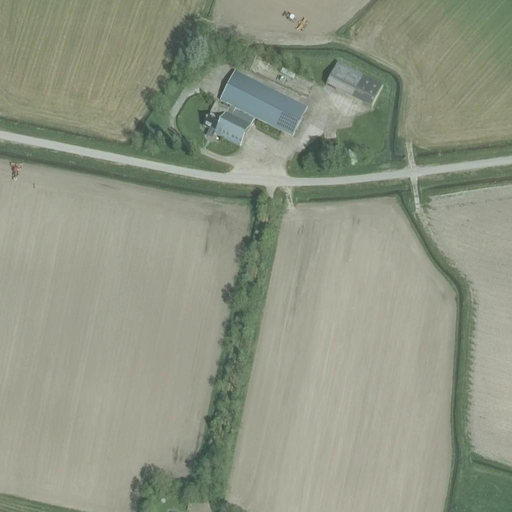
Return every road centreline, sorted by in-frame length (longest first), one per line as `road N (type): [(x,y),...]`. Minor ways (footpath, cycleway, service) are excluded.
road 1 (unclassified): [(204,504),(273,185)]
road 2 (unclassified): [(273,185),(221,182),(0,135)]
road 3 (unclassified): [(511,163),(273,185)]
